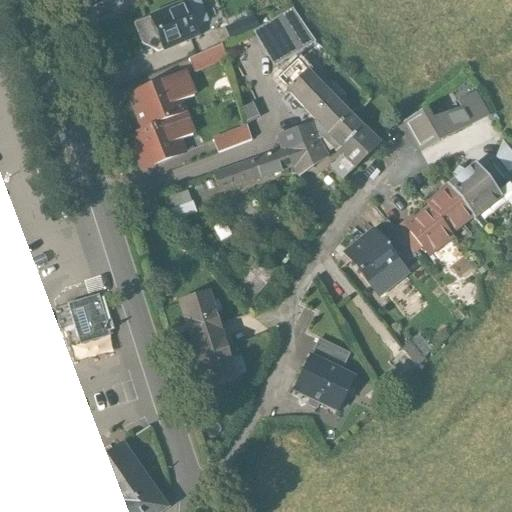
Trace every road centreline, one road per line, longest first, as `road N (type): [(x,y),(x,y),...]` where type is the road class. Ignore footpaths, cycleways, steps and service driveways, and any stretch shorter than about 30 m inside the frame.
road 1 (tertiary): [(195,503),(38,0)]
road 2 (residential): [(384,166),(292,288),(286,353),(195,503)]
